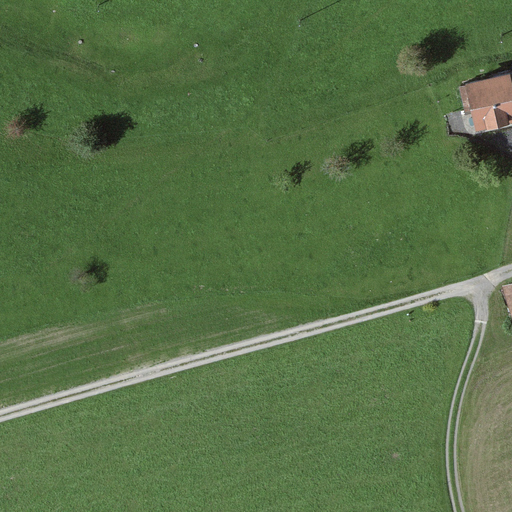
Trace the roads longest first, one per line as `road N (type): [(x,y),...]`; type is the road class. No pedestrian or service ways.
road 1 (track): [(481,283),(0,417)]
road 2 (track): [(460,511),(451,443),(481,319),(481,283)]
